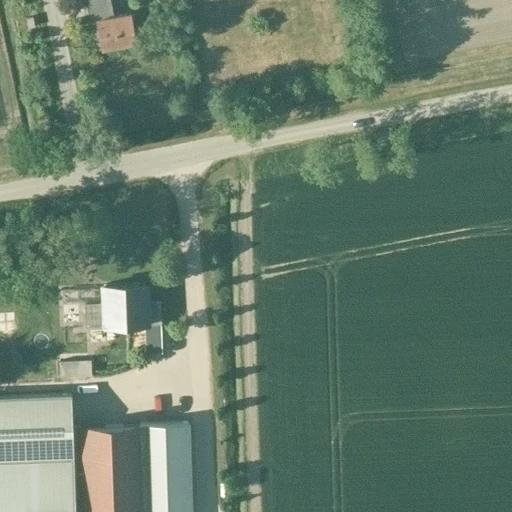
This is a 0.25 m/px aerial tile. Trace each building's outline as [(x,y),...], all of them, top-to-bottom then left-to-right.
[(130,13),(113,16),(110,0),(85,0),(90,22),(97,21),(102,49),(136,42),(130,13)] [(28,27),(34,26),(32,16),(26,17),(28,27)] [(146,300),(145,283),(104,285),(104,302),(84,303),(85,327),(161,324),(160,299),(146,300)] [(0,396),(0,460),(74,458),(73,426),(72,394),(0,396)] [(74,458),(0,460),(0,511),(191,511),(189,423),(73,426),(74,458)]
